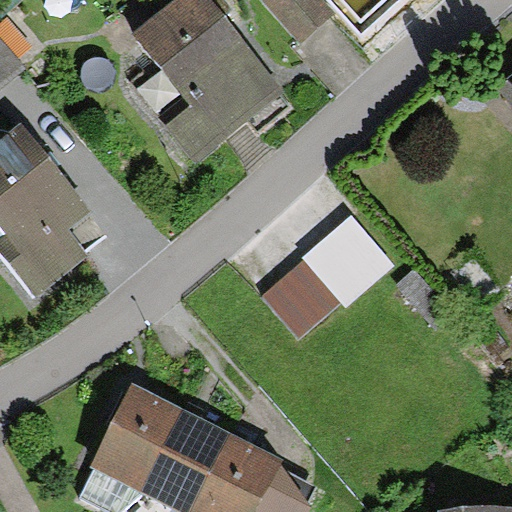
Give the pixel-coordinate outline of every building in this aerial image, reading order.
[(267,0),(309,47),(345,16),(331,0),(267,0)] [(293,106),(212,6),(157,50),(201,103),(171,127),(209,174),(293,106)] [(0,31),(0,100),(34,68),(0,31)] [(114,254),(23,135),(0,151),(0,260),(39,312),(114,254)] [(269,295),(308,344),(403,269),(364,220),(269,295)] [(315,511),(334,472),(154,391),(110,488),(163,511),(315,511)]
